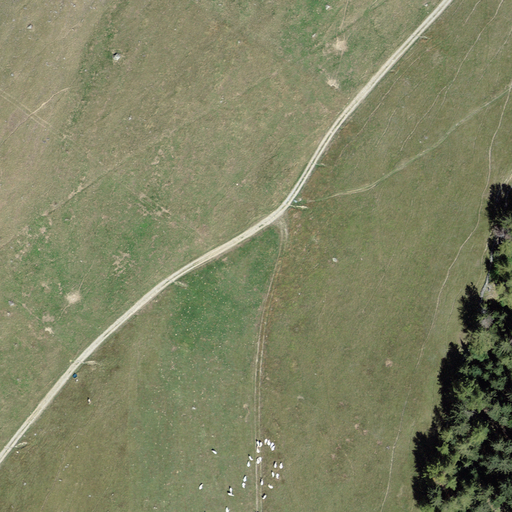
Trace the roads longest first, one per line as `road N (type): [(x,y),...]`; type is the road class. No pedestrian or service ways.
road 1 (track): [(278,209),(145,296),(43,390),(0,454)]
road 2 (track): [(269,214),(283,228),(259,357),(259,511)]
road 3 (track): [(445,0),(341,114),(278,209)]
